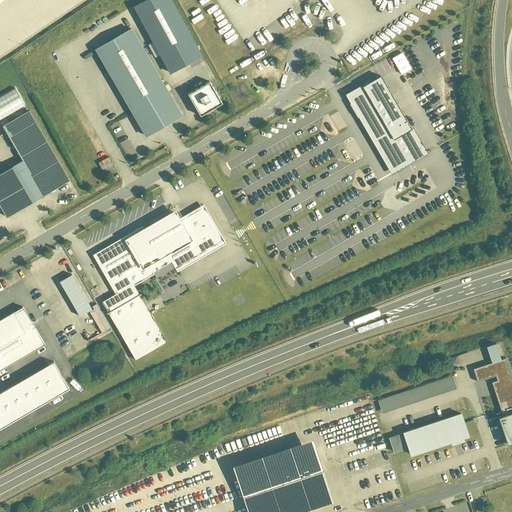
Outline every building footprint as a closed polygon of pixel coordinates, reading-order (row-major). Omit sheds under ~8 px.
[(167,0),(135,0),(131,2),(169,71),(198,55),(167,0)] [(93,47),(145,133),(182,111),(130,25),(93,47)] [(396,57),(403,74),(414,69),(407,52),(396,57)] [(378,71),(344,91),(391,170),(425,149),(378,71)] [(207,80),(186,93),(199,114),(221,101),(207,80)] [(19,85),(0,96),(0,121),(30,104),(19,85)] [(0,174),(0,204),(7,217),(70,181),(30,110),(3,125),(24,161),(0,174)] [(112,157),(103,162),(109,174),(118,169),(112,157)] [(115,291),(101,299),(135,357),(166,340),(133,283),(153,271),(152,269),(170,258),(177,269),(225,240),(203,202),(181,215),(177,207),(143,227),(141,223),(92,252),(115,291)] [(66,281),(85,316),(98,309),(79,274),(66,281)] [(0,423),(67,384),(51,358),(0,388),(0,364),(43,340),(22,303),(0,314),(0,423)] [(494,383),(506,418),(511,415),(511,363),(511,359),(477,370),(480,382),(499,376),(500,381),(494,383)] [(383,400),(387,412),(460,388),(456,376),(383,400)] [(409,433),(416,455),(476,436),(469,414),(409,433)] [(236,467),(250,511),(303,511),(336,501),(316,440),(236,467)]
